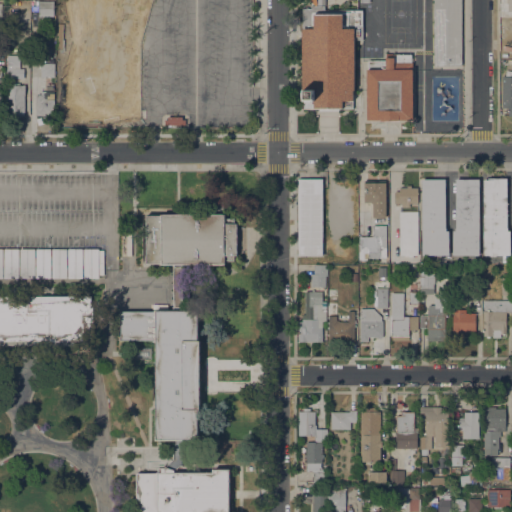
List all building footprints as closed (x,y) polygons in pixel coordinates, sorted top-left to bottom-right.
[(325,0),(325,10),(362,10),(363,40),(353,40),(353,109),(303,109),(302,9),(311,9),(311,0),(325,0)] [(462,0),(462,66),(434,66),(434,0),(462,0)] [(54,1),(54,16),(39,16),(39,1),(54,1)] [(20,55),(20,69),(24,68),(24,79),(7,79),(7,55),(20,55)] [(413,120),(369,120),(368,69),(385,68),(385,57),(394,57),(394,69),(413,69),(413,120)] [(54,77),(40,77),(40,63),(55,63),(54,77)] [(511,76),(511,116),(509,116),(509,113),(507,113),(507,109),(509,109),(509,108),(502,108),(502,77),(511,76)] [(25,96),(25,116),(20,116),(20,119),(11,119),(11,116),(6,116),(5,85),(25,85),(25,96)] [(35,95),(38,95),(38,94),(41,94),(41,95),(43,95),(43,92),(54,91),(54,115),(46,115),(46,116),(44,116),(44,115),(36,115),(35,95)] [(182,117),(182,120),(185,120),(185,125),(165,125),(165,120),(167,120),(167,117),(182,117)] [(483,180),(493,180),(493,178),(507,178),(507,228),(508,228),(508,231),(510,231),(510,255),(483,255),(483,180)] [(322,256),(298,256),(298,179),(322,179),(322,256)] [(422,179),(445,179),(445,231),(449,231),(449,255),(422,255),(422,179)] [(479,255),(453,255),(453,231),(456,231),(456,179),(479,179),(479,255)] [(386,218),(373,218),(373,202),(365,202),(364,181),(386,180),(386,218)] [(356,205),(333,205),(333,197),(334,197),(335,189),(342,189),(342,186),(345,186),(345,185),(356,185),(356,205)] [(417,204),(409,204),(409,207),(402,207),(402,203),(395,203),(394,192),(399,192),(399,188),(407,188),(407,186),(411,185),(411,188),(417,188),(417,204)] [(418,255),(400,255),(399,212),(418,212),(418,255)] [(223,215),(223,219),(232,219),(232,224),(236,224),(236,256),(233,256),(233,260),(223,260),(223,265),(180,265),(181,313),(196,314),(196,341),(198,341),(198,410),(196,410),(196,441),(181,441),(181,466),(178,466),(173,471),(173,474),(212,473),(212,470),(228,470),(228,493),(228,511),(135,511),(135,473),(156,473),(156,469),(164,469),(172,460),(172,452),(172,440),(155,441),(154,340),(119,341),(119,313),(173,313),(173,265),(160,265),(160,263),(146,264),(145,216),(223,215)] [(340,232),(327,232),(327,219),(340,219),(340,232)] [(386,258),(367,258),(367,260),(359,260),(359,225),(386,225),(386,258)] [(121,256),(121,230),(132,230),(132,256),(121,256)] [(329,262),(329,249),(333,249),(333,247),(338,247),(338,249),(349,249),(349,262),(329,262)] [(0,248),(99,248),(99,250),(104,250),(104,275),(99,275),(99,278),(0,278),(0,248)] [(327,265),(327,276),(326,276),(325,287),(311,287),(311,274),(314,274),(314,265),(327,265)] [(378,267),(386,267),(386,277),(378,277),(378,267)] [(434,294),(420,294),(420,271),(434,271),(434,294)] [(502,278),(511,278),(511,295),(501,295),(502,278)] [(388,308),(377,308),(377,298),(374,298),(374,288),(380,288),(380,282),(388,282),(388,308)] [(120,303),(120,286),(165,286),(165,303),(120,303)] [(481,297),(471,297),(471,286),(481,286),(481,297)] [(328,296),(328,288),(337,289),(337,296),(328,296)] [(447,316),(446,316),(446,341),(427,341),(428,309),(429,305),(434,305),(434,299),(438,295),(438,290),(446,290),(447,305),(448,305),(447,316)] [(305,291),(322,292),(322,302),(326,302),(326,322),(322,322),(322,342),(299,342),(299,322),(302,322),(302,315),(305,315),(305,291)] [(461,306),(453,306),(453,291),(461,291),(461,306)] [(420,292),(420,304),(409,304),(409,292),(420,292)] [(418,340),(391,340),(392,293),(404,293),(404,316),(419,317),(418,340)] [(0,297),(91,297),(91,307),(93,307),(93,323),(93,331),(93,336),(84,335),(84,341),(75,341),(75,346),(0,346),(0,297)] [(511,301),(511,312),(507,312),(507,334),(501,334),(501,337),(492,337),(492,336),(490,336),(490,338),(486,338),(486,336),(483,336),(484,300),(511,301)] [(381,321),(383,321),(383,337),(381,338),(378,338),(377,337),(368,337),(368,342),(360,341),(360,308),(373,309),(381,317),(381,321)] [(476,335),(470,335),(470,331),(462,332),(462,337),(453,337),(452,310),(466,309),(466,314),(475,313),(476,335)] [(354,341),(329,341),(329,319),(328,319),(328,316),(337,316),(337,322),(349,322),(349,311),(354,311),(354,341)] [(441,407),(441,411),(448,411),(448,448),(435,447),(435,436),(432,436),(432,449),(428,449),(428,455),(421,455),(421,449),(420,449),(420,436),(426,436),(426,413),(420,414),(420,407),(441,407)] [(506,428),(501,428),(501,431),(500,431),(500,437),(499,437),(499,449),(484,449),(484,431),(486,431),(486,428),(483,428),(483,409),(486,409),(486,407),(496,407),(496,409),(506,409),(506,428)] [(327,442),(315,442),(315,436),(298,436),(299,411),(303,412),(303,408),(310,408),(310,412),(315,412),(315,425),(316,425),(316,429),(327,429),(327,442)] [(380,441),(382,441),(382,447),(380,447),(380,462),(361,462),(361,411),(365,411),(365,408),(376,408),(376,412),(380,412),(380,441)] [(331,429),(331,412),(350,412),(350,410),(357,410),(357,422),(350,422),(350,429),(331,429)] [(396,448),(396,416),(400,416),(401,412),(414,412),(414,428),(417,428),(417,449),(396,448)] [(479,439),(463,439),(463,431),(459,431),(459,418),(464,418),(464,412),(479,412),(479,439)] [(325,485),(313,485),(314,472),(306,472),(307,463),(306,463),(306,458),(305,458),(305,455),(306,455),(306,442),(322,442),(322,454),(323,454),(323,459),(322,459),(322,463),(321,463),(321,467),(324,472),(325,472),(325,485)] [(452,445),(464,445),(463,458),(462,458),(462,466),(451,466),(452,445)] [(510,458),(510,470),(490,469),(490,457),(510,458)] [(404,484),(390,484),(390,470),(404,471),(404,484)] [(387,484),(373,484),(373,472),(387,472),(387,484)] [(430,485),(430,477),(445,477),(445,485),(430,485)] [(313,511),(313,488),(327,488),(327,511),(313,511)] [(345,511),(333,511),(333,505),(328,505),(328,488),(345,488),(345,511)] [(419,488),(419,499),(420,499),(420,511),(409,511),(409,503),(394,503),(394,488),(419,488)] [(510,489),(510,507),(487,507),(487,489),(510,489)] [(372,490),(387,490),(387,502),(372,502),(372,490)] [(468,511),(469,498),(481,498),(481,511),(468,511)] [(450,499),(450,511),(439,511),(439,499),(450,499)] [(465,511),(454,511),(455,499),(462,499),(462,501),(465,501),(465,511)]
